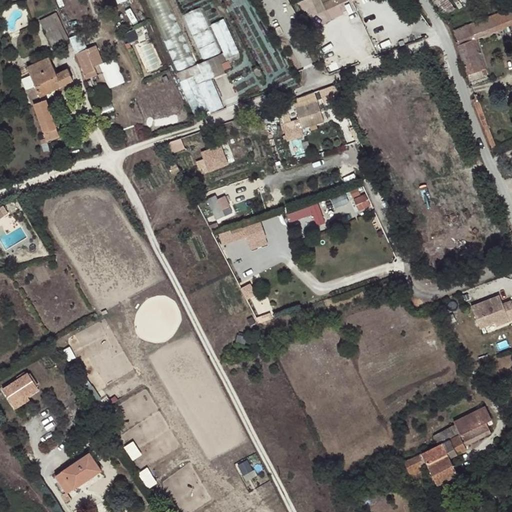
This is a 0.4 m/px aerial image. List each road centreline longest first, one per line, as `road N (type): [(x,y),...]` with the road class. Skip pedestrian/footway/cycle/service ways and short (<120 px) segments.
road 1 (unclassified): [(294,511),(110,155)]
road 2 (unclassified): [(110,155),(277,103),(438,37)]
road 3 (tertiary): [(438,37),(511,216)]
road 4 (unknown): [(399,266),(355,163),(281,173)]
